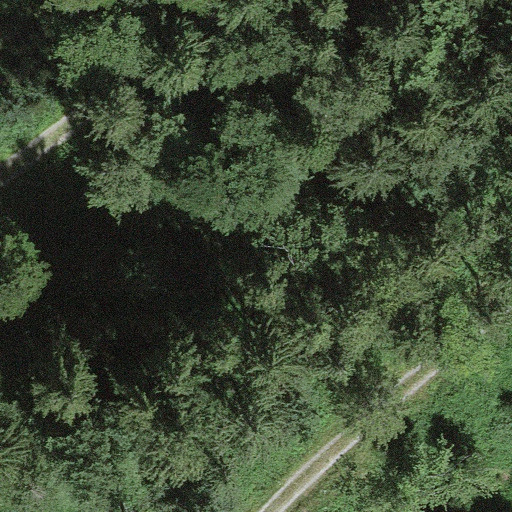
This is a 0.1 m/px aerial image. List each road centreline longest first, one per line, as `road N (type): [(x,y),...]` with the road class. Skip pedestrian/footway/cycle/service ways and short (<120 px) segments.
road 1 (track): [(282,511),(511,303)]
road 2 (track): [(230,0),(0,158)]
